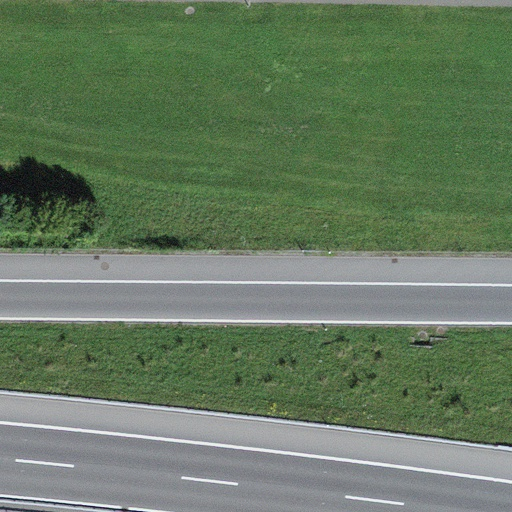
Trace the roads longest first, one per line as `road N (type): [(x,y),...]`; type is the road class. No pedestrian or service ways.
road 1 (motorway): [(511,304),(0,300)]
road 2 (motorway): [(450,511),(0,459)]
